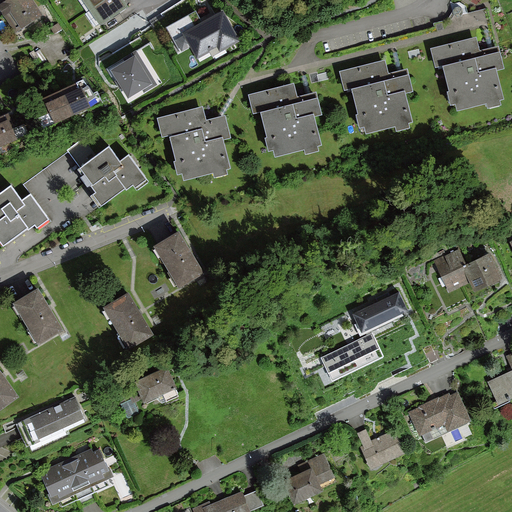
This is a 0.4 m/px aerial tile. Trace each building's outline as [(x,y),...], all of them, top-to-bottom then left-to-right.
[(44,14),(33,0),(10,0),(2,7),(20,31),(44,14)] [(106,0),(85,0),(92,10),(106,0)] [(126,8),(121,0),(106,0),(92,10),(102,24),(126,8)] [(226,11),(186,33),(200,58),(220,47),(222,51),(242,40),(226,11)] [(471,40),(426,52),(431,71),(440,68),(447,94),(444,94),(447,107),(452,106),(453,111),(480,104),(481,108),(495,105),(494,101),(498,100),(491,71),(500,68),(495,49),(475,54),(471,40)] [(382,64),(336,76),(341,95),(350,92),(357,118),(354,119),(357,132),(362,130),(363,135),(390,128),(391,133),(405,129),(404,125),(408,124),(401,95),(410,92),(405,74),(385,79),(382,64)] [(153,90),(142,73),(124,84),(135,101),(153,90)] [(290,86),(244,98),(249,117),(259,114),(265,140),(262,141),(266,154),(271,152),(272,157),(298,150),(300,154),(314,151),(312,147),(317,146),(309,117),(318,114),(313,96),(294,101),(290,86)] [(80,87),(63,94),(72,115),(89,108),(80,87)] [(63,94),(46,102),(56,123),(72,115),(63,94)] [(205,107),(159,119),(164,137),(174,135),(181,160),(178,161),(181,174),(186,173),(187,178),(214,171),(215,175),(229,172),(228,167),(232,166),(225,137),(233,135),(229,116),(209,121),(205,107)] [(7,119),(0,121),(0,146),(16,140),(7,119)] [(76,163),(88,158),(82,145),(70,150),(76,163)] [(112,147),(83,168),(99,190),(95,193),(103,205),(134,183),(137,188),(149,180),(130,154),(122,160),(112,147)] [(13,187),(0,196),(0,230),(0,231),(0,239),(5,246),(35,224),(39,228),(50,220),(31,195),(23,201),(13,187)] [(179,234),(154,249),(179,290),(204,275),(179,234)] [(471,281),(466,268),(459,252),(437,262),(450,290),(471,281)] [(466,268),(471,281),(476,291),(499,281),(489,258),(466,268)] [(41,290),(16,304),(40,345),(65,331),(41,290)] [(410,312),(400,292),(354,314),(364,334),(410,312)] [(132,294),(106,309),(129,349),(155,334),(132,294)] [(511,369),(489,383),(498,406),(511,400),(511,356),(507,358),(511,369)] [(167,365),(134,381),(145,403),(178,388),(167,365)] [(0,413),(19,400),(0,372),(0,413)] [(451,393),(411,411),(421,434),(447,422),(449,428),(471,419),(459,393),(453,396),(451,393)] [(86,419),(77,401),(28,426),(37,444),(86,419)] [(371,469),(406,452),(394,429),(360,446),(371,469)] [(100,449),(81,457),(92,484),(111,476),(100,449)] [(334,475),(324,453),(299,464),(302,471),(285,479),(295,501),(322,489),(319,482),(334,475)] [(81,457),(62,465),(73,492),(92,484),(81,457)] [(62,465),(43,474),(54,500),(73,492),(62,465)] [(249,511),(252,511),(243,491),(206,507),(208,511),(249,511)]
